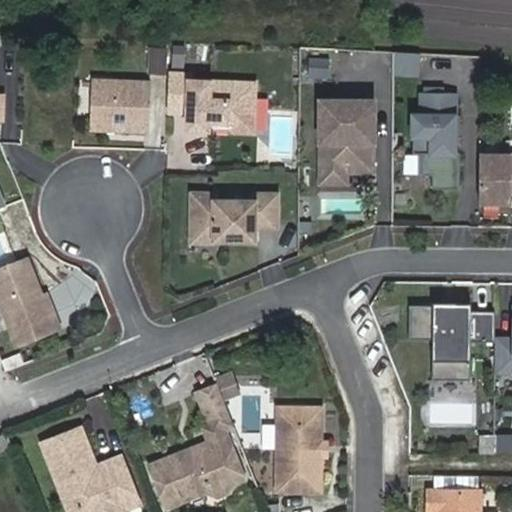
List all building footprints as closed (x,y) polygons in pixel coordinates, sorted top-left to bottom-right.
[(166,72),(169,46),(151,44),(149,70),(166,72)] [(301,46),(301,81),(336,82),(337,46),(301,46)] [(394,73),(419,75),(421,52),(396,50),(394,73)] [(191,75),(169,74),(167,111),(188,112),(187,129),(208,130),(208,126),(208,120),(226,121),(232,127),(235,131),(252,131),(254,84),(190,81),(191,75)] [(149,83),(95,81),(93,128),(147,131),(149,83)] [(456,94),(422,94),(422,114),(414,114),(413,152),(422,152),(422,173),(433,173),(432,186),(460,187),(460,151),(460,114),(455,114),(456,94)] [(373,115),(320,115),(320,166),(373,166),(373,115)] [(511,155),(480,156),(479,202),(511,202),(511,183),(511,182),(511,155)] [(320,166),(320,183),(347,184),(347,172),(373,173),(373,166),(320,166)] [(216,194),(193,194),(193,240),(254,240),(255,227),(277,227),(277,195),(254,195),(254,201),(216,201),(216,194)] [(0,234),(0,257),(10,254),(2,233),(0,234)] [(27,258),(0,268),(0,303),(17,345),(60,329),(54,313),(49,314),(42,296),(27,258)] [(54,313),(46,294),(42,296),(49,314),(54,313)] [(410,304),(409,338),(433,339),(432,379),(471,380),(471,341),(495,341),(495,339),(495,311),(446,311),(446,305),(410,304)] [(511,339),(495,339),(495,341),(495,368),(511,368),(511,339)] [(224,396),(241,390),(233,369),(216,375),(224,396)] [(323,458),(323,440),(323,408),(277,407),(278,494),(324,493),(323,458)] [(207,437),(146,460),(164,508),(205,491),(214,498),(226,493),(231,482),(241,478),(218,424),(204,430),(207,437)] [(45,445),(64,492),(74,488),(83,511),(131,511),(131,510),(144,504),(124,457),(107,464),(111,472),(103,476),(99,466),(85,429),(45,445)] [(0,453),(15,448),(9,431),(0,434),(0,453)] [(494,437),(479,437),(479,453),(494,453),(494,437)] [(331,440),(323,440),(323,458),(331,457),(331,440)] [(107,464),(99,466),(103,476),(111,472),(107,464)] [(83,511),(74,488),(64,492),(71,511),(83,511)] [(481,511),(482,494),(431,493),(430,511),(481,511)]
